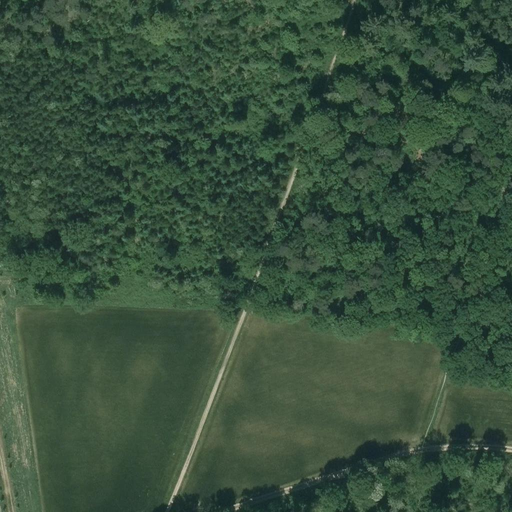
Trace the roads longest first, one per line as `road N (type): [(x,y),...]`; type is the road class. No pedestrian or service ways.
road 1 (track): [(168,511),(353,0)]
road 2 (track): [(238,511),(399,459),(511,451)]
